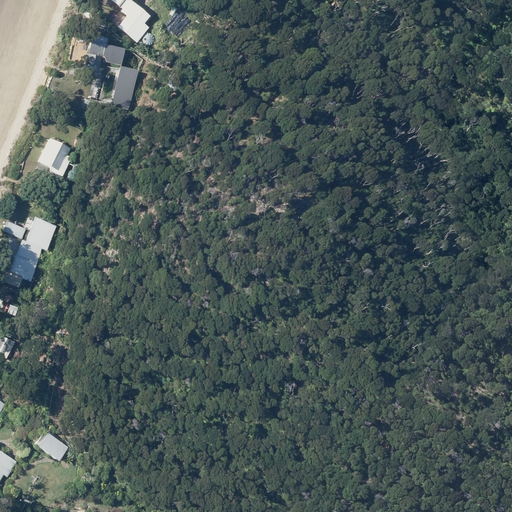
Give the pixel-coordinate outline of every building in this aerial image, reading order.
[(140,0),(106,0),(124,14),(131,5),(134,7),(140,0)] [(160,23),(166,25),(169,18),(162,16),(160,23)] [(104,56),(109,57),(107,64),(120,67),(124,50),(106,46),(106,42),(92,39),(88,53),(103,57),(104,56)] [(87,55),(82,76),(96,80),(101,58),(87,55)] [(122,112),(130,75),(110,71),(102,108),(122,112)] [(97,105),(83,99),(79,110),(93,116),(97,105)] [(51,166),(49,170),(61,176),(70,157),(66,154),(70,146),(50,137),(38,160),(51,166)] [(21,239),(9,270),(11,271),(7,283),(18,287),(22,278),(29,281),(42,248),(45,250),(56,224),(33,215),(32,218),(28,217),(23,227),(7,219),(2,230),(21,239)] [(0,335),(0,357),(4,359),(13,342),(0,335)] [(46,431),(36,444),(56,459),(66,446),(46,431)] [(0,478),(3,474),(7,477),(17,461),(0,449),(0,478)]
